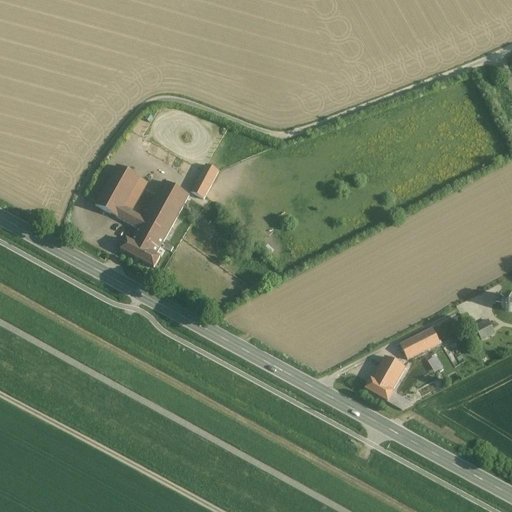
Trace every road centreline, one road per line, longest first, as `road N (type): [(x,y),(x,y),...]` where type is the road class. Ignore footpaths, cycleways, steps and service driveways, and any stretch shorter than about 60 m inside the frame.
road 1 (secondary): [(511,497),(0,219)]
road 2 (track): [(0,287),(408,511)]
road 3 (track): [(0,399),(205,511)]
